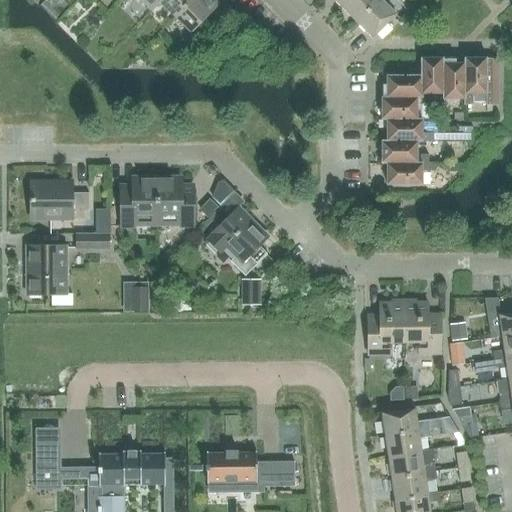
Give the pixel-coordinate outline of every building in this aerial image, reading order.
[(158,0),(140,0),(151,10),(160,2),(158,0)] [(174,16),(190,0),(158,0),(160,2),(174,16)] [(190,0),(174,16),(190,32),(218,4),(214,0),(190,0)] [(358,22),(379,0),(348,0),(343,6),(358,22)] [(379,0),(358,22),(374,38),(405,6),(398,0),(379,0)] [(439,95),(439,67),(439,60),(419,60),(419,77),(420,95),(439,95)] [(462,101),(462,108),(471,108),(471,95),(484,95),(484,91),(484,85),(484,80),(484,75),(484,70),(484,65),(483,60),(462,60),(462,67),(462,101)] [(462,67),(439,67),(439,95),(439,101),(462,101),(462,67)] [(420,95),(419,77),(386,76),(386,82),(386,102),(414,102),(420,102),(420,95)] [(381,121),(386,121),(414,121),(414,102),(386,102),(381,102),(381,121)] [(415,142),(432,142),(432,134),(421,134),(421,121),(414,121),(386,121),(387,142),(415,142)] [(382,142),(382,144),(382,165),(387,165),(427,164),(427,156),(415,156),(415,142),(387,142),(382,142)] [(427,164),(387,165),(387,186),(422,186),(422,174),(432,174),(432,164),(427,164)] [(157,226),(158,180),(132,180),(132,196),(122,196),(122,226),(157,226)] [(180,180),(158,180),(157,226),(193,226),(193,196),(181,196),(180,180)] [(31,220),(89,219),(89,193),(74,193),(74,186),(54,186),(54,182),(31,182),(31,220)] [(259,246),(268,237),(239,209),(214,234),(236,256),(231,261),(245,276),(267,254),(259,246)] [(493,236),(496,236),(506,236),(506,221),(493,221),(493,236)] [(109,250),(109,235),(76,235),(76,250),(109,250)] [(27,294),(67,294),(67,247),(27,247),(27,294)] [(261,280),(241,280),(241,305),(261,305),(261,280)] [(147,311),(147,289),(133,289),(133,311),(147,311)] [(388,345),(403,345),(403,302),(392,303),(392,305),(379,306),(379,330),(367,330),(367,357),(388,357),(388,345)] [(415,302),(403,302),(403,345),(408,345),(408,357),(439,356),(439,330),(427,331),(427,305),(415,306),(415,302)] [(490,341),(501,339),(511,337),(511,311),(498,313),(500,330),(488,331),(490,341)] [(465,323),(450,325),(452,341),(467,339),(465,323)] [(511,359),(511,337),(501,339),(503,352),(491,354),(492,360),(483,361),(483,363),(511,359)] [(465,365),(462,343),(449,344),(451,366),(465,365)] [(511,381),(511,359),(483,363),(484,370),(494,369),(494,371),(506,369),(507,378),(496,380),(496,384),(511,381)] [(462,403),(457,369),(448,371),(447,398),(450,405),(462,403)] [(511,402),(511,381),(496,384),(499,405),(511,402)] [(417,387),(405,386),(404,400),(417,400),(417,387)] [(393,388),(388,394),(388,401),(401,401),(401,388),(393,388)] [(511,402),(499,405),(501,413),(511,410),(511,402)] [(470,416),(469,407),(452,409),(457,418),(470,416)] [(385,438),(428,431),(427,429),(442,427),(442,429),(455,427),(450,417),(415,423),(413,411),(381,416),(385,438)] [(420,454),(419,452),(417,441),(429,439),(428,431),(385,438),(388,459),(420,454)] [(432,450),(419,452),(420,454),(388,459),(392,481),(435,474),(434,465),(435,465),(432,450)] [(256,462),(256,452),(255,452),(255,453),(237,453),(237,451),(235,451),(235,452),(227,452),(227,451),(226,451),(226,453),(207,453),(207,452),(206,452),(207,484),(208,484),(208,483),(237,482),(237,487),(264,487),(264,462),(256,462)] [(98,511),(124,511),(124,486),(164,486),(164,511),(165,511),(165,454),(141,454),(141,452),(122,452),(122,454),(98,454),(98,467),(87,468),(87,487),(99,487),(98,511)] [(456,454),(459,470),(469,469),(467,452),(456,454)] [(294,462),(278,462),(279,487),(294,487),(294,462)] [(61,487),(60,468),(38,468),(38,487),(39,487),(39,485),(59,484),(59,487),(61,487)] [(471,481),(469,469),(459,470),(460,482),(471,481)] [(427,497),(427,496),(425,484),(437,483),(435,474),(392,481),(396,502),(427,497)] [(475,510),(472,488),(462,489),(465,511),(475,510)] [(439,494),(427,496),(427,497),(396,502),(397,511),(429,511),(429,505),(440,503),(439,494)]
